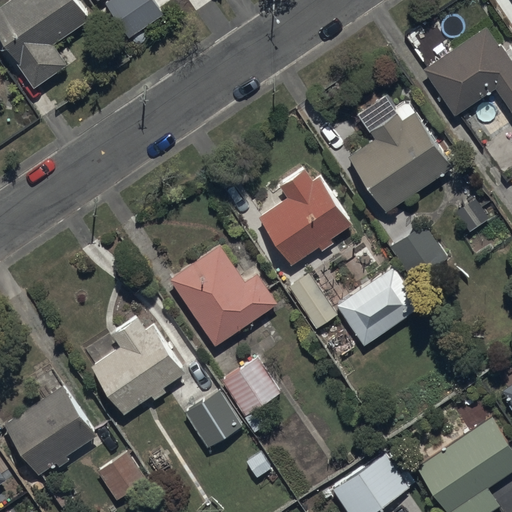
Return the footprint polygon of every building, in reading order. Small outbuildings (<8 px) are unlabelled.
[(2,0),(0,2),(0,26),(39,81),(68,60),(53,39),(91,12),(82,0),(2,0)] [(153,0),(111,0),(106,4),(130,38),(164,15),(153,0)] [(511,55),(488,19),(425,62),(458,111),(497,85),(511,106),(511,55)] [(389,207),(455,161),(410,95),(397,104),(399,107),(374,125),(379,133),(350,153),(389,207)] [(289,192),(260,212),(293,260),(318,242),(321,246),(334,238),(332,234),(354,218),(321,171),(313,176),(305,164),(281,181),(289,192)] [(493,214),(479,193),(478,192),(455,208),(469,230),(493,214)] [(426,221),(392,242),(415,280),(449,259),(426,221)] [(222,240),(172,273),(216,339),(278,297),(259,268),(247,277),(222,240)] [(394,262),(337,300),(364,341),(422,303),(394,262)] [(311,267),(289,282),(316,324),(338,309),(311,267)] [(117,330),(87,350),(125,409),(153,391),(157,396),(168,389),(163,382),(186,367),(155,319),(148,324),(139,310),(115,326),(117,330)] [(259,352),(222,375),(256,429),(268,421),(257,404),(282,388),(259,352)] [(101,430),(65,378),(4,420),(39,471),(55,459),(58,465),(71,456),(68,452),(101,430)] [(219,382),(186,407),(209,443),(244,420),(219,382)] [(511,468),(511,441),(492,411),(416,461),(449,511),(488,511),(501,503),(489,484),(511,468)] [(368,511),(418,478),(393,443),(334,483),(353,511),(352,511),(368,511)] [(129,448),(99,468),(119,497),(149,478),(129,448)]
